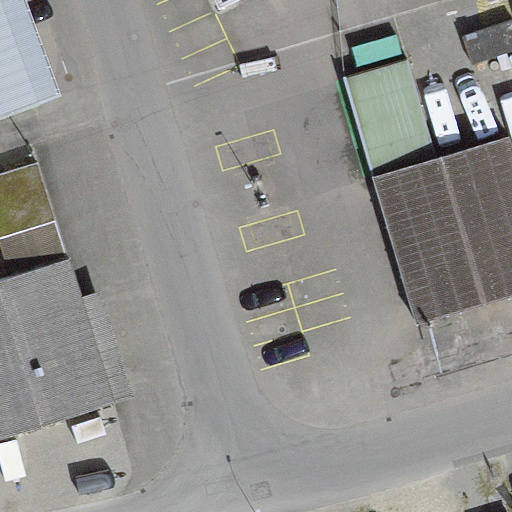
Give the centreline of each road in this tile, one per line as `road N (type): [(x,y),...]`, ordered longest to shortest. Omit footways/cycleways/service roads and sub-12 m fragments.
road 1 (residential): [(243,493),(126,76),(96,0)]
road 2 (residential): [(243,493),(511,410)]
